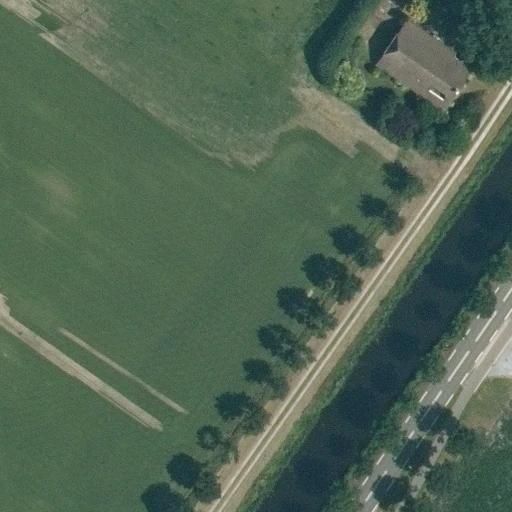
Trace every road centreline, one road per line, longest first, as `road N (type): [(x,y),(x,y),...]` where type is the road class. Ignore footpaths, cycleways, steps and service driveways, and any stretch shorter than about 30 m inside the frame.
road 1 (track): [(215,511),(511,83)]
road 2 (secondary): [(358,511),(511,288)]
